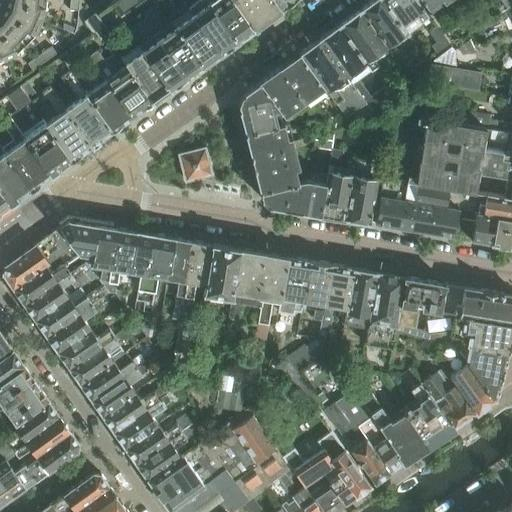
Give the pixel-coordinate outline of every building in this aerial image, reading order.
[(5,0),(5,3),(0,10),(0,58),(3,57),(17,50),(34,31),(46,6),(45,0),(5,0)] [(70,0),(70,9),(78,10),(78,0),(70,0)] [(237,39),(209,0),(208,0),(192,12),(220,51),(221,52),(237,39)] [(209,0),(237,39),(254,27),(254,26),(235,0),(209,0)] [(235,0),(254,26),(255,25),(256,26),(271,15),(273,14),(272,12),(273,12),(274,13),(280,8),(281,8),(274,0),(235,0)] [(274,0),(281,8),(280,8),(281,8),(292,0),(274,0)] [(371,0),(360,8),(387,45),(385,46),(390,53),(391,55),(398,50),(392,41),(408,30),(404,24),(403,24),(385,0),(371,0)] [(417,0),(385,0),(403,24),(404,24),(416,15),(420,20),(428,14),(417,0)] [(454,0),(423,0),(428,6),(436,0),(443,0),(444,0),(445,0),(452,10),(466,0),(458,0),(456,2),(454,0)] [(511,0),(501,0),(503,3),(498,7),(501,12),(511,3),(511,0)] [(385,46),(387,45),(360,8),(340,22),(367,59),(365,61),(368,65),(371,70),(378,64),(377,63),(390,53),(385,46)] [(96,12),(85,20),(95,33),(96,32),(101,39),(110,32),(96,12)] [(192,12),(175,24),(204,63),(220,51),(192,12)] [(447,14),(438,20),(447,33),(457,26),(447,14)] [(74,27),(64,22),(64,28),(72,32),(74,27)] [(371,70),(368,65),(365,61),(367,59),(340,22),(320,37),(346,74),(345,75),(351,84),(352,83),(366,102),(376,116),(387,113),(390,91),(385,85),(370,95),(358,79),(371,70)] [(434,23),(427,29),(441,48),(449,43),(434,23)] [(175,24),(159,36),(187,75),(204,63),(175,24)] [(187,76),(187,75),(159,36),(142,48),(170,88),(187,76)] [(346,74),(320,37),(300,52),(324,86),(325,85),(327,89),(334,83),(343,96),(335,101),(346,116),(366,102),(352,83),(351,84),(345,75),(346,74)] [(431,61),(456,65),(453,44),(431,61)] [(51,46),(39,55),(44,62),(57,53),(51,46)] [(125,60),(124,61),(126,63),(127,64),(153,100),(170,88),(142,48),(125,60)] [(153,101),(153,100),(127,64),(126,63),(124,61),(125,60),(118,51),(105,60),(97,49),(89,55),(106,78),(127,107),(133,114),(145,105),(146,106),(146,105),(152,100),(153,101)] [(300,52),(280,66),(304,100),(324,86),(300,52)] [(39,55),(27,63),(32,70),(44,62),(39,55)] [(430,63),(427,80),(478,89),(481,71),(430,63)] [(279,66),(260,80),(280,108),(284,114),(304,100),(280,66),(279,66)] [(86,92),(84,89),(70,70),(62,76),(75,95),(79,97),(73,101),(67,91),(58,97),(92,144),(99,139),(112,129),(112,130),(113,129),(86,92)] [(106,78),(86,92),(113,129),(119,124),(119,125),(120,124),(133,114),(127,107),(106,78)] [(275,109),(280,108),(260,80),(242,93),(238,103),(245,131),(278,123),(275,109)] [(28,81),(22,85),(29,96),(36,91),(28,81)] [(50,84),(42,90),(55,110),(58,112),(45,121),(72,159),(72,158),(78,154),(79,154),(79,153),(92,144),(58,97),(50,84)] [(20,85),(7,94),(17,108),(9,114),(51,173),(51,174),(52,173),(58,169),(59,168),(71,159),(72,159),(45,121),(20,85)] [(511,121),(511,122),(489,118),(490,113),(456,108),(454,120),(511,130),(511,121)] [(407,173),(408,169),(385,165),(383,175),(511,196),(511,130),(454,120),(417,114),(410,113),(405,137),(409,138),(408,142),(422,144),(416,175),(407,173)] [(9,114),(1,120),(15,139),(18,141),(4,151),(31,188),(32,188),(31,188),(38,183),(39,183),(38,183),(51,173),(9,114)] [(278,123),(245,131),(251,155),(294,144),(304,143),(302,134),(293,136),(292,135),(288,136),(284,121),(278,123)] [(300,166),(295,147),(304,145),(304,143),(294,144),(251,155),(260,190),(307,178),(307,177),(298,179),(296,167),(300,166)] [(0,187),(11,203),(12,202),(30,189),(31,188),(4,151),(0,144),(0,187)] [(198,148),(197,149),(187,152),(187,151),(186,151),(186,152),(181,153),(179,153),(179,155),(180,155),(181,160),(181,161),(184,171),(184,172),(186,177),(185,178),(186,179),(187,179),(187,178),(192,177),(194,177),(203,174),(204,175),(205,174),(210,172),(210,173),(212,172),(211,171),(209,166),(210,166),(210,164),(209,165),(206,155),(207,154),(207,153),(206,153),(205,148),(205,146),(203,147),(198,149),(198,148)] [(352,174),(345,217),(370,221),(381,160),(372,158),(370,172),(355,169),(354,174),(352,174)] [(355,169),(356,161),(348,160),(347,167),(328,164),(328,168),(326,181),(320,213),(345,217),(352,174),(354,174),(355,169)] [(511,196),(383,175),(380,194),(459,208),(511,216),(511,196)] [(284,207),(300,210),(300,209),(314,212),(320,213),(326,181),(307,177),(307,178),(260,190),(262,197),(261,197),(269,205),(269,204),(284,207)] [(0,210),(10,203),(11,203),(0,187),(0,210)] [(380,223),(379,225),(389,227),(389,224),(454,235),(471,238),(474,220),(461,218),(460,222),(456,221),(459,208),(380,194),(375,222),(380,223)] [(461,218),(474,220),(471,238),(491,242),(511,245),(511,216),(459,208),(456,221),(460,222),(461,218)] [(90,266),(97,223),(68,218),(60,225),(47,234),(5,265),(4,264),(3,272),(13,286),(46,263),(50,261),(47,257),(71,240),(85,259),(90,266)] [(97,223),(90,266),(96,275),(107,289),(117,227),(99,224),(99,223),(97,223)] [(117,227),(107,289),(108,290),(109,291),(115,291),(119,268),(130,270),(136,230),(117,227)] [(136,230),(130,270),(139,271),(135,298),(143,300),(155,233),(137,230),(136,230)] [(143,300),(141,313),(150,314),(157,274),(168,276),(175,236),(155,233),(143,300)] [(178,278),(176,293),(184,294),(193,240),(175,236),(168,276),(178,278)] [(206,283),(213,243),(193,240),(184,294),(192,296),(195,281),(205,282),(206,283)] [(232,296),(240,247),(213,243),(206,283),(205,282),(203,291),(228,295),(232,296)] [(233,296),(229,317),(239,319),(242,303),(260,306),(252,352),(263,354),(273,296),(281,297),(281,295),(288,256),(280,254),(264,251),(254,250),(240,247),(232,296),(233,296)] [(303,298),(310,259),(288,256),(281,295),(303,298)] [(96,275),(90,266),(85,259),(56,278),(24,302),(35,317),(68,294),(96,275)] [(316,300),(325,302),(331,262),(310,259),(303,298),(316,300)] [(353,267),(331,262),(324,309),(323,313),(322,319),(320,329),(330,331),(333,315),(331,315),(333,303),(346,306),(353,267)] [(46,263),(13,286),(24,302),(56,278),(52,271),(46,263)] [(347,306),(344,323),(366,327),(369,313),(377,271),(353,267),(346,306),(347,306)] [(379,345),(393,347),(396,328),(400,303),(404,275),(377,271),(369,313),(366,327),(364,342),(379,345)] [(404,275),(400,303),(440,310),(445,282),(404,275)] [(445,282),(440,310),(453,312),(457,313),(467,314),(510,322),(511,321),(511,293),(461,285),(445,282)] [(68,294),(35,317),(46,333),(79,310),(104,294),(109,291),(108,290),(107,289),(102,284),(74,303),(68,294)] [(126,293),(115,291),(124,306),(126,293)] [(79,310),(46,333),(57,349),(90,326),(84,317),(109,301),(104,294),(79,310)] [(400,303),(396,328),(428,338),(446,333),(450,333),(453,312),(440,310),(400,303)] [(182,307),(173,305),(171,318),(180,319),(182,307)] [(511,321),(510,322),(467,314),(465,327),(473,328),(471,343),(502,349),(507,349),(508,350),(509,347),(508,347),(509,342),(510,342),(511,342),(511,340),(510,340),(511,338),(510,338),(511,329),(511,321)] [(90,326),(57,349),(69,366),(102,342),(114,334),(109,327),(97,336),(90,326)] [(102,342),(69,366),(80,381),(113,358),(113,359),(124,352),(117,343),(128,335),(123,328),(114,334),(102,342)] [(0,357),(13,349),(0,330),(0,357)] [(288,359),(279,365),(295,387),(304,380),(297,370),(325,351),(317,339),(306,346),(304,345),(287,357),(288,359)] [(444,346),(458,367),(449,374),(456,383),(466,397),(468,399),(476,410),(495,396),(492,393),(490,390),(485,383),(474,369),(468,360),(453,340),(444,346)] [(507,351),(508,350),(507,349),(502,349),(471,343),(468,360),(474,369),(485,383),(490,390),(492,393),(495,396),(495,394),(496,392),(495,392),(497,388),(499,379),(500,379),(501,377),(501,375),(502,372),(503,370),(503,368),(503,367),(502,366),(504,358),(505,358),(506,356),(507,351)] [(0,381),(24,365),(13,349),(0,357),(0,381)] [(400,350),(392,349),(390,365),(398,366),(400,350)] [(113,358),(80,381),(91,397),(124,374),(137,366),(132,359),(119,367),(113,359),(113,358)] [(173,361),(171,371),(182,387),(188,388),(192,364),(173,361)] [(130,382),(147,370),(142,362),(137,366),(124,374),(91,397),(102,413),(135,390),(130,382)] [(33,378),(24,365),(0,381),(0,406),(3,405),(5,408),(14,402),(9,395),(14,392),(16,395),(36,381),(34,377),(33,378)] [(410,366),(400,373),(410,387),(416,396),(402,405),(429,443),(454,427),(445,415),(420,380),(410,366)] [(221,370),(216,406),(241,410),(243,398),(255,400),(259,376),(221,370)] [(420,380),(445,415),(454,427),(476,410),(468,399),(466,397),(456,383),(449,387),(437,370),(421,381),(420,380)] [(9,395),(14,402),(5,408),(3,405),(0,406),(0,417),(8,412),(15,422),(48,398),(39,386),(39,385),(36,381),(16,395),(14,392),(9,395)] [(135,390),(102,413),(114,429),(147,406),(170,390),(165,383),(141,399),(135,390)] [(361,383),(353,388),(371,413),(404,459),(429,443),(402,405),(388,415),(370,390),(368,392),(361,383)] [(357,424),(371,413),(353,388),(324,409),(342,435),(352,428),(357,425),(357,424)] [(171,400),(170,399),(175,397),(170,390),(147,406),(114,429),(125,445),(158,422),(152,414),(171,400)] [(322,391),(316,396),(321,402),(327,398),(322,391)] [(15,422),(15,423),(20,430),(0,445),(0,450),(3,454),(59,414),(48,398),(15,422)] [(180,454),(147,478),(170,509),(225,468),(247,499),(268,483),(279,475),(285,471),(291,467),(290,465),(298,459),(294,454),(292,455),(282,442),(281,443),(276,437),(271,441),(247,407),(180,454)] [(158,422),(125,445),(136,461),(169,438),(193,422),(203,415),(197,408),(164,431),(158,422)] [(358,424),(367,437),(390,470),(404,459),(371,413),(357,424),(357,425),(358,424)] [(59,414),(3,454),(6,458),(14,470),(70,430),(59,414)] [(169,438),(136,461),(147,478),(180,454),(174,446),(198,429),(193,422),(169,438)] [(78,442),(79,442),(70,430),(14,470),(26,486),(78,448),(77,448),(78,442)] [(324,436),(319,440),(324,447),(323,447),(294,467),(305,483),(304,484),(305,484),(322,472),(333,464),(356,495),(370,484),(345,449),(339,442),(332,447),(324,436)] [(367,437),(352,448),(375,481),(390,470),(367,437)] [(0,462),(0,477),(13,495),(26,486),(14,470),(6,458),(0,462)] [(333,464),(322,472),(344,503),(356,495),(333,464)] [(228,511),(243,501),(247,499),(225,468),(170,509),(171,511),(222,511),(225,510),(226,511),(228,511)] [(94,471),(52,501),(60,511),(70,511),(109,484),(100,472),(94,471)] [(323,511),(305,484),(304,484),(298,488),(285,471),(279,475),(302,506),(305,511),(323,511)] [(322,472),(305,484),(323,511),(330,511),(344,503),(322,472)] [(279,475),(268,483),(288,511),(305,511),(302,506),(279,475)] [(0,504),(13,495),(0,477),(0,504)] [(247,499),(243,501),(251,511),(288,511),(268,483),(247,499)] [(70,511),(103,511),(120,500),(109,484),(70,511)] [(128,511),(120,500),(103,511),(128,511)] [(60,511),(52,501),(42,509),(44,511),(60,511)] [(251,511),(243,501),(228,511),(251,511)] [(511,511),(511,502),(496,511),(511,511)]
